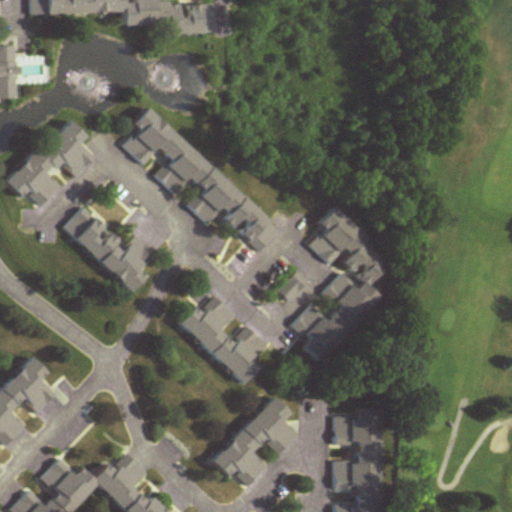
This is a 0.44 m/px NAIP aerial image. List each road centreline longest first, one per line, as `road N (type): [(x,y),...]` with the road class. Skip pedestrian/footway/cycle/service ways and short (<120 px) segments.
road 1 (residential): [(267,330),(209,279),(104,158),(45,217)]
road 2 (residential): [(0,276),(111,365),(150,453)]
road 3 (residential): [(229,297),(283,244),(320,281),(267,330)]
road 4 (residential): [(181,240),(106,361)]
